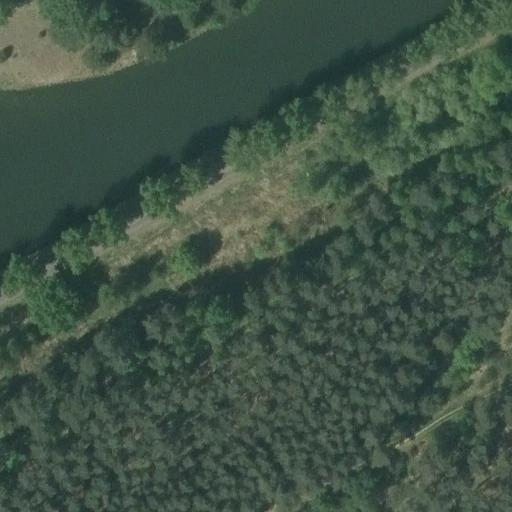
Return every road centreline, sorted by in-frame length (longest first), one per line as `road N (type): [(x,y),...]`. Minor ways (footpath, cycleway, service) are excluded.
road 1 (unclassified): [(0,297),(511,17)]
road 2 (track): [(511,393),(276,511)]
